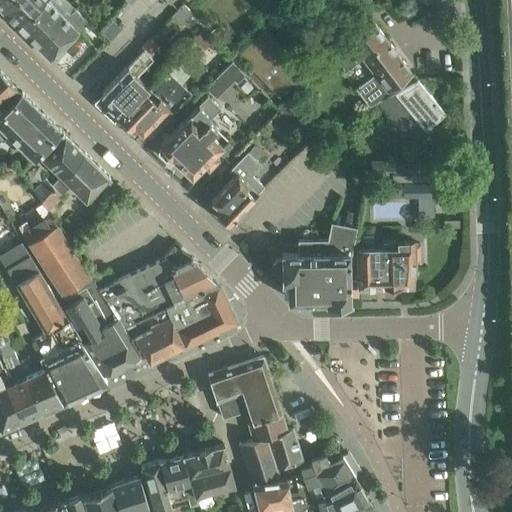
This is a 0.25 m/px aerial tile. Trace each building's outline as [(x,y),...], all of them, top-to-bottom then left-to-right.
[(0,0),(0,9),(17,26),(28,15),(43,0),(0,0)] [(43,0),(17,26),(49,59),(52,56),(56,60),(64,51),(61,47),(63,44),(88,22),(74,8),(70,12),(66,8),(63,11),(51,0),(43,0)] [(343,72),(362,59),(387,40),(371,18),(327,51),(343,72)] [(299,90),(300,89),(321,73),(314,64),(296,82),(276,62),(287,52),(265,29),(238,55),(280,98),(295,84),(299,90)] [(365,80),(355,88),(361,96),(368,106),(387,92),(389,90),(412,73),(387,40),(362,59),(373,74),(369,78),(365,80)] [(101,93),(106,98),(98,107),(114,122),(118,117),(147,86),(136,75),(153,58),(150,55),(143,49),(127,66),(101,93)] [(232,59),(224,68),(234,78),(235,78),(238,81),(246,73),(232,59)] [(147,86),(118,117),(128,127),(132,126),(133,126),(142,134),(156,119),(166,108),(172,115),(192,94),(165,68),(153,80),(147,86)] [(0,101),(16,86),(0,71),(0,101)] [(387,92),(368,106),(378,101),(391,117),(386,121),(392,128),(405,144),(410,139),(411,140),(416,135),(420,140),(430,131),(426,127),(444,112),(416,78),(415,76),(412,73),(389,90),(387,92)] [(0,124),(34,157),(47,144),(61,129),(22,91),(4,110),(0,106),(0,124)] [(207,92),(157,144),(160,146),(158,152),(166,159),(172,158),(190,175),(202,163),(208,169),(220,157),(214,151),(228,136),(208,116),(221,104),(207,92)] [(292,96),(278,107),(297,127),(308,139),(319,133),(309,118),(292,96)] [(60,175),(51,184),(53,186),(54,184),(61,176),(84,152),(62,130),(39,155),(50,165),(60,175)] [(234,176),(211,201),(219,209),(219,210),(218,214),(228,224),(241,210),(264,187),(252,175),(262,165),(256,159),(249,152),(248,151),(242,157),(228,171),(234,176)] [(41,199),(49,211),(71,185),(86,200),(100,186),(102,187),(109,180),(107,178),(109,176),(84,152),(61,176),(54,184),(53,186),(52,186),(41,199)] [(435,180),(435,164),(394,165),(394,180),(435,180)] [(34,188),(36,191),(41,198),(53,186),(51,184),(44,178),(34,188)] [(435,182),(403,182),(404,197),(418,197),(433,196),(435,196),(435,182)] [(93,277),(70,242),(52,215),(51,215),(42,203),(36,207),(42,219),(28,228),(28,229),(22,233),(60,290),(54,293),(103,372),(140,355),(139,354),(125,325),(93,277)] [(356,226),(345,224),(331,221),(327,239),(297,239),(297,254),(281,253),(281,258),(276,258),(272,263),(272,272),(277,277),(282,277),(282,282),(287,282),(288,297),(291,300),(326,300),(326,302),(350,301),(349,288),(349,262),(356,226)] [(460,230),(460,222),(444,222),(444,230),(460,230)] [(349,288),(386,287),(389,290),(394,290),(397,287),(412,286),(415,261),(420,260),(420,243),(414,243),(414,241),(383,242),(383,246),(352,246),(357,226),(356,226),(349,262),(349,288)] [(15,229),(3,236),(8,243),(12,240),(14,245),(22,240),(15,229)] [(14,245),(0,253),(0,255),(7,267),(13,277),(44,328),(31,336),(40,355),(62,400),(107,379),(103,372),(54,293),(26,246),(22,240),(14,245)] [(209,331),(234,319),(217,282),(192,256),(190,257),(190,258),(182,262),(177,252),(179,250),(173,244),(169,248),(209,331)] [(108,268),(93,277),(125,325),(167,305),(184,343),(209,331),(169,248),(164,254),(165,256),(115,279),(108,268)] [(139,354),(141,353),(144,351),(148,360),(184,343),(167,305),(125,325),(139,354)] [(0,352),(1,352),(10,372),(2,376),(20,418),(40,409),(19,361),(9,338),(5,330),(4,327),(0,326),(0,352)] [(30,356),(19,361),(40,409),(61,400),(62,400),(40,355),(31,336),(28,330),(20,333),(30,356)] [(0,426),(20,418),(2,376),(10,372),(1,352),(0,352),(0,426)] [(252,439),(239,443),(249,476),(278,472),(290,469),(288,463),(302,459),(292,427),(287,429),(263,355),(207,374),(217,401),(223,418),(244,411),(252,439)] [(196,494),(234,484),(223,443),(182,454),(190,481),(183,482),(187,497),(189,504),(189,505),(198,502),(196,494)] [(317,503),(359,483),(355,475),(341,454),(336,446),(325,452),(310,458),(311,462),(300,466),(302,474),(285,476),(288,490),(292,489),(293,498),(302,497),(305,504),(310,503),(316,500),(317,503)] [(165,479),(162,480),(172,509),(189,504),(187,497),(183,482),(190,481),(182,454),(159,460),(165,479)] [(159,460),(141,465),(143,474),(146,485),(154,511),(172,511),(172,509),(162,480),(165,479),(159,460)] [(119,511),(150,511),(139,475),(111,485),(119,511)] [(300,503),(300,501),(290,503),(290,499),(293,498),(292,489),(288,490),(285,476),(252,480),(259,508),(259,510),(300,503)] [(359,483),(325,499),(330,511),(351,511),(361,508),(371,503),(359,483)] [(119,511),(111,485),(82,495),(87,511),(119,511)] [(82,495),(55,504),(57,511),(87,511),(82,495)] [(301,511),(300,503),(259,510),(260,511),(301,511)]
